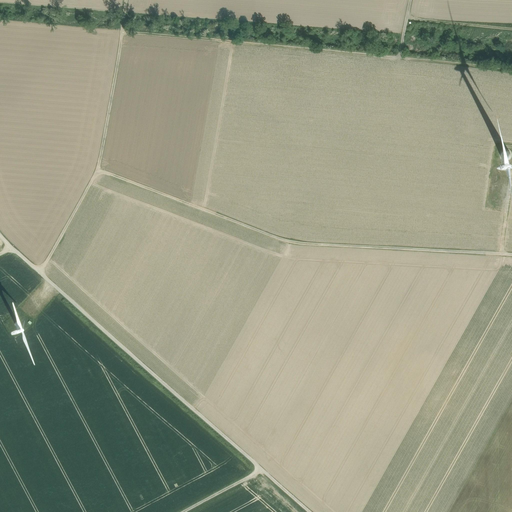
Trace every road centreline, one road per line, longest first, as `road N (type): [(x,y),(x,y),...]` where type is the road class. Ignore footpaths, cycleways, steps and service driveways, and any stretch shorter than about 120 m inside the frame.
road 1 (track): [(97,170),(280,240),(511,254)]
road 2 (track): [(511,70),(122,34)]
road 3 (track): [(39,273),(310,511)]
road 4 (track): [(126,0),(97,170),(39,273),(0,235)]
